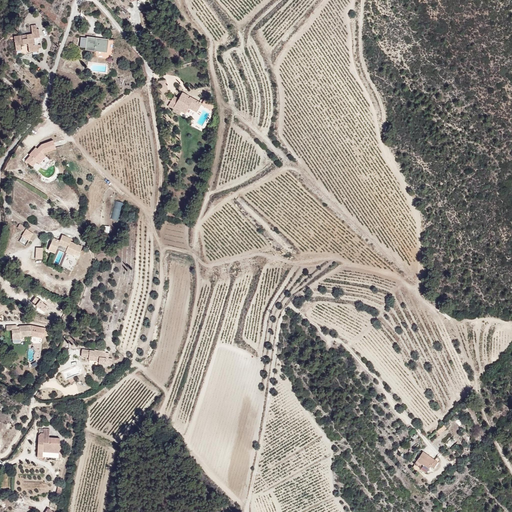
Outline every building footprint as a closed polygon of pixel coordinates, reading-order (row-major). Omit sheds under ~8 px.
[(43,23),(10,32),(14,51),(44,50),(43,23)] [(115,57),(116,38),(81,34),(80,53),(115,57)] [(210,103),(176,87),(162,112),(197,134),(210,103)] [(43,143),(28,158),(38,167),(48,156),(47,151),(58,148),(55,138),(43,143)] [(115,200),(111,218),(118,220),(123,202),(115,200)] [(26,228),(18,241),(25,246),(33,233),(26,228)] [(57,237),(51,249),(78,260),(85,247),(57,237)] [(9,301),(0,298),(0,311),(5,313),(9,301)] [(46,323),(10,324),(7,339),(47,338),(46,323)] [(110,351),(82,348),(82,357),(110,360),(110,351)] [(61,436),(40,428),(39,460),(61,459),(61,436)] [(430,466),(433,468),(438,461),(423,450),(413,464),(425,472),(430,466)]
